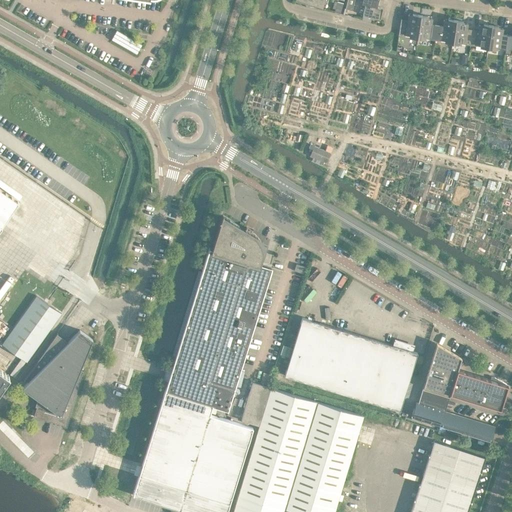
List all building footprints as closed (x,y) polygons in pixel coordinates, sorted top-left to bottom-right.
[(346,0),(345,8),(352,10),(354,0),(346,0)] [(380,19),(380,18),(382,7),(376,6),(377,0),(362,0),(362,3),(365,4),(362,14),(363,15),(362,19),(370,21),(371,17),(380,19)] [(342,3),(337,2),(334,13),(339,14),(342,3)] [(400,22),(398,34),(417,37),(420,15),(412,14),(412,15),(408,14),(407,22),(400,22)] [(420,15),(417,37),(434,39),(436,27),(430,26),(431,18),(427,17),(427,16),(420,15)] [(436,27),(434,39),(452,42),(455,20),(448,19),(447,20),(443,19),(442,28),(436,27)] [(452,42),(470,45),(472,32),(465,31),(467,23),(462,22),(463,21),(455,20),(452,42)] [(472,32),(470,45),(487,47),(491,25),(483,24),(483,25),(479,24),(478,33),(472,32)] [(498,26),(491,25),(487,47),(505,50),(507,37),(501,36),(502,28),(498,27),(498,26)] [(136,54),(142,44),(116,30),(111,40),(136,54)] [(296,133),(295,140),(301,141),(303,135),(296,133)] [(310,155),(327,162),(331,153),(314,145),(310,155)] [(0,227),(18,202),(0,189),(0,227)] [(62,203),(60,207),(81,222),(84,218),(62,203)] [(138,476),(132,495),(189,511),(226,511),(253,427),(209,414),(212,405),(222,408),(227,410),(228,408),(239,372),(271,269),(269,268),(262,266),(259,265),(261,259),(262,257),(262,255),(262,253),(262,252),(262,250),(262,248),(262,246),(261,245),(261,243),(260,241),(259,240),(258,238),(257,237),(255,236),(254,235),(252,234),(251,233),(250,232),(244,228),(222,216),(222,215),(211,249),(208,248),(201,273),(175,357),(173,363),(171,368),(168,380),(164,391),(142,464),(138,476)] [(294,270),(303,273),(305,267),(296,264),(294,270)] [(36,295),(1,344),(26,361),(61,313),(36,295)] [(399,410),(417,352),(302,317),(284,375),(399,410)] [(33,416),(65,426),(83,370),(81,370),(79,369),(92,339),(79,329),(61,347),(52,340),(57,333),(57,332),(23,379),(24,380),(24,379),(27,381),(22,387),(39,400),(37,407),(36,407),(33,416)] [(413,349),(415,343),(396,337),(394,343),(413,349)] [(508,389),(496,381),(495,381),(492,380),(491,383),(459,370),(463,358),(436,342),(417,403),(415,402),(411,416),(440,424),(444,411),(449,394),(499,412),(508,389)] [(0,369),(0,392),(1,394),(7,386),(4,384),(9,376),(0,369)] [(232,511),(333,511),(363,415),(253,382),(241,420),(259,425),(232,511)] [(494,427),(444,411),(440,424),(490,440),(494,427)] [(466,511),(485,457),(433,440),(409,511),(466,511)]
